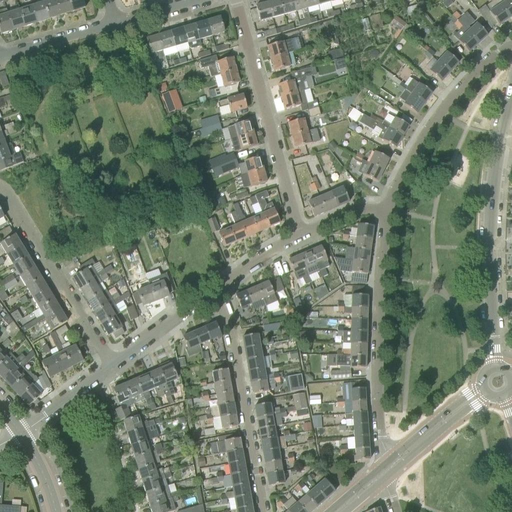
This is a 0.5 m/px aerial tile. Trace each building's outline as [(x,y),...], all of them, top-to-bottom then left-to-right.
[(61,16),(55,0),(54,0),(43,3),(48,20),(61,16)] [(55,0),(61,16),(73,12),(69,0),(55,0)] [(85,8),(82,0),(69,0),(73,12),(85,8)] [(278,0),(268,3),(272,19),(284,16),(279,0),(278,0)] [(279,0),(284,16),(295,12),(291,0),(279,0)] [(291,0),(295,12),(307,9),(304,0),(291,0)] [(304,0),(307,9),(318,6),(316,0),(304,0)] [(378,0),(368,3),(369,8),(381,5),(379,0),(378,0)] [(453,4),(449,0),(446,0),(442,4),(446,9),(453,4)] [(509,19),(511,16),(511,1),(511,0),(505,0),(506,2),(500,6),(509,19)] [(426,9),(423,2),(417,4),(420,11),(426,9)] [(32,7),(36,23),(48,20),(43,3),(32,7)] [(256,6),(260,22),(272,19),(268,3),(256,6)] [(486,7),(486,6),(486,5),(478,12),(491,29),(497,24),(499,26),(509,19),(500,6),(490,13),(486,7)] [(419,13),(416,6),(405,9),(408,17),(419,13)] [(19,11),(24,27),(36,23),(32,7),(19,11)] [(0,32),(1,35),(13,31),(8,15),(6,10),(0,11),(0,32)] [(13,31),(24,27),(19,11),(8,15),(13,31)] [(453,17),(456,21),(460,17),(456,12),(452,16),(453,17)] [(431,27),(433,24),(424,13),(421,15),(431,27)] [(478,45),(487,36),(477,25),(471,30),(468,27),(474,23),(466,13),(457,22),(478,45)] [(383,27),(379,15),(371,17),(374,30),(383,27)] [(458,42),(468,53),(478,45),(457,22),(456,21),(453,17),(450,20),(451,21),(455,26),(460,31),(453,37),(458,42)] [(211,37),(224,33),(219,18),(207,22),(211,37)] [(402,30),(406,25),(396,18),(391,24),(400,32),(402,30)] [(211,37),(207,22),(195,25),(199,40),(200,40),(211,37)] [(183,29),(187,43),(189,48),(191,50),(199,47),(201,44),(200,40),(199,40),(195,25),(183,29)] [(268,31),(263,33),(265,38),(276,35),(275,30),(274,26),(268,28),(268,31)] [(276,35),(288,31),(287,27),(275,30),(276,35)] [(175,47),(187,43),(183,29),(171,32),(175,47)] [(175,47),(171,32),(159,36),(163,50),(164,56),(177,53),(175,47)] [(157,56),(156,52),(163,50),(159,36),(140,41),(153,77),(157,75),(155,71),(150,54),(151,54),(152,58),(157,56)] [(269,58),(270,58),(270,59),(292,53),(294,53),(291,40),(267,47),(269,53),(268,54),(269,58)] [(229,50),(227,44),(215,48),(216,53),(229,50)] [(427,52),(432,57),(435,54),(430,49),(430,50),(426,46),(423,48),(427,52)] [(334,61),(343,58),(341,50),(328,53),(331,62),(334,61)] [(429,61),(432,57),(427,52),(424,55),(429,61)] [(274,72),(289,68),(295,66),(292,53),(270,59),(271,61),(270,61),(271,66),(272,65),(274,72)] [(450,73),(458,64),(446,53),(438,62),(450,73)] [(216,56),(198,62),(200,69),(208,67),(211,78),(220,75),(236,71),(236,69),(237,69),(235,65),(234,65),(233,58),(217,63),(216,56)] [(438,62),(429,72),(441,83),(450,73),(438,62)] [(394,77),(384,70),(379,66),(376,69),(381,73),(391,81),(394,77)] [(290,74),(292,82),(278,86),(281,97),(298,93),(305,91),(303,83),(304,83),(306,79),(306,78),(310,77),(308,70),(290,74)] [(208,91),(210,98),(227,94),(225,87),(239,83),(238,77),(239,76),(237,72),(236,72),(236,71),(220,75),(223,87),(208,91)] [(0,73),(0,82),(3,89),(9,87),(4,72),(0,73)] [(401,83),(399,86),(424,104),(432,94),(413,80),(408,87),(402,83),(401,83)] [(157,86),(160,94),(168,91),(165,83),(157,86)] [(404,105),(417,115),(424,104),(399,86),(397,90),(403,94),(399,99),(406,103),(404,105)] [(161,96),(168,114),(182,109),(175,90),(161,96)] [(284,110),(300,106),(302,112),(307,111),(307,110),(318,107),(317,103),(316,100),(312,102),(309,90),(305,91),(298,93),(281,97),(284,110)] [(354,94),(343,99),(346,111),(356,97),(354,94)] [(246,109),(243,96),(227,100),(227,101),(218,103),(219,109),(228,106),(230,113),(246,109)] [(320,116),(318,107),(307,110),(307,111),(309,118),(320,116)] [(371,135),(395,149),(402,138),(372,120),(363,115),(359,123),(373,131),(371,135)] [(388,115),(384,121),(384,122),(374,116),(372,120),(402,138),(412,121),(402,115),(399,121),(395,119),(388,115)] [(202,129),(206,128),(220,123),(217,116),(200,122),(202,129)] [(288,124),(290,130),(289,131),(290,135),(291,135),(291,136),(307,132),(304,119),(288,124)] [(252,128),(250,122),(227,128),(231,140),(253,134),(253,132),(254,132),(253,127),(252,128)] [(222,132),(220,123),(206,128),(208,137),(222,132)] [(0,147),(5,146),(2,138),(16,133),(14,127),(6,130),(6,131),(0,133),(0,132),(0,147)] [(316,129),(307,132),(291,136),(292,137),(291,138),(292,142),(293,142),(295,149),(319,142),(316,129)] [(234,152),(257,146),(255,140),(256,140),(255,135),(254,136),(253,134),(231,140),(234,152)] [(326,147),(331,153),(337,147),(332,142),(326,147)] [(0,171),(23,163),(20,155),(15,157),(15,155),(12,145),(11,145),(10,144),(5,146),(0,147),(0,171)] [(383,171),(389,160),(375,153),(369,164),(383,171)] [(217,168),(236,160),(233,154),(226,157),(225,155),(214,159),(217,168)] [(261,164),(260,158),(244,163),(247,174),(263,170),(263,169),(264,168),(262,164),(261,164)] [(221,176),(239,168),(236,160),(217,168),(221,176)] [(363,163),(358,173),(363,175),(363,176),(377,183),(383,171),(369,164),(368,166),(363,163)] [(247,174),(247,175),(240,176),(244,189),(266,183),(265,177),(266,176),(265,172),(264,172),(263,170),(247,174)] [(313,184),(316,190),(320,189),(315,177),(311,179),(313,184)] [(337,208),(349,203),(343,188),(331,193),(337,208)] [(231,203),(248,196),(246,190),(229,197),(231,203)] [(266,192),(255,197),(258,204),(262,215),(268,229),(280,224),(271,204),(266,206),(263,200),(269,198),(266,192)] [(337,208),(331,193),(319,198),(326,213),(337,208)] [(226,204),(224,197),(217,200),(220,207),(226,204)] [(258,204),(255,197),(249,199),(252,206),(258,204)] [(319,198),(308,203),(314,218),(326,213),(319,198)] [(251,219),(246,222),(243,216),(238,206),(243,205),(242,202),(233,205),(235,212),(238,219),(246,238),(257,234),(251,219)] [(230,214),(235,226),(229,229),(235,243),(246,238),(238,219),(235,212),(230,214)] [(257,234),(268,229),(262,215),(251,219),(257,234)] [(218,230),(214,218),(208,221),(212,233),(218,230)] [(372,239),(373,227),(358,225),(356,237),(372,239)] [(13,234),(10,228),(9,227),(0,231),(0,237),(1,240),(13,234)] [(218,234),(224,248),(235,243),(229,229),(218,234)] [(21,246),(15,235),(0,243),(7,255),(21,246)] [(372,239),(356,237),(356,241),(355,249),(370,251),(372,239)] [(14,266),(28,257),(21,246),(7,255),(14,266)] [(329,267),(321,247),(310,252),(316,264),(319,271),(323,270),(329,267)] [(355,249),(354,257),(346,256),(346,255),(340,254),(340,259),(369,263),(370,251),(355,249)] [(319,271),(316,264),(310,252),(299,256),(311,283),(322,278),(319,271)] [(305,285),(307,284),(311,283),(299,256),(288,261),(294,274),(297,281),(302,278),(305,285)] [(17,272),(20,276),(34,268),(28,257),(14,266),(17,272)] [(336,263),(339,264),(345,264),(344,265),(353,266),(352,273),(367,275),(369,263),(340,259),(334,259),(336,263)] [(97,274),(93,267),(95,265),(92,260),(78,268),(82,273),(73,278),(80,290),(106,275),(113,270),(110,266),(103,270),(97,274)] [(41,278),(34,268),(20,276),(27,287),(41,278)] [(3,287),(8,284),(15,280),(12,275),(0,282),(0,286),(1,288),(3,287)] [(106,275),(80,290),(87,301),(100,294),(100,293),(96,287),(108,279),(106,275)] [(156,301),(168,297),(167,294),(173,292),(167,277),(161,279),(163,283),(150,287),(156,301)] [(33,298),(47,289),(41,278),(27,287),(33,298)] [(279,278),(271,281),(277,293),(284,290),(279,278)] [(18,284),(15,280),(8,284),(11,289),(18,284)] [(277,302),(268,282),(257,287),(263,300),(266,307),(267,306),(277,302)] [(313,290),(316,297),(318,300),(318,301),(328,294),(327,290),(325,285),(313,290)] [(142,304),(143,306),(156,301),(150,287),(137,292),(138,293),(132,295),(136,306),(142,304)] [(252,304),(263,300),(257,287),(246,292),(252,304)] [(40,309),(54,300),(47,289),(33,298),(40,309)] [(100,294),(87,301),(94,313),(120,297),(117,293),(110,297),(106,290),(100,293),(100,294)] [(101,325),(114,317),(120,313),(116,306),(130,297),(128,292),(120,297),(94,313),(101,325)] [(236,296),(242,311),(246,309),(245,307),(252,304),(246,292),(236,296)] [(368,296),(364,296),(352,296),(352,308),(367,308),(368,296)] [(22,305),(28,301),(25,297),(19,301),(22,305)] [(297,310),(303,308),(299,298),(293,301),(297,310)] [(60,311),(54,300),(40,309),(43,315),(21,329),(24,333),(34,327),(60,311)] [(130,321),(138,318),(133,305),(126,309),(130,321)] [(367,320),(367,308),(352,308),(344,308),(338,308),(338,312),(338,313),(343,313),(343,314),(352,314),(351,320),(367,320)] [(293,319),(295,310),(287,309),(285,317),(293,319)] [(17,322),(22,319),(17,311),(11,314),(17,322)] [(47,334),(52,331),(67,322),(60,311),(34,327),(37,331),(43,327),(47,334)] [(12,332),(17,328),(7,314),(5,316),(1,319),(2,320),(8,326),(5,329),(5,330),(5,331),(8,334),(11,331),(12,332)] [(124,333),(121,328),(114,317),(101,325),(108,336),(112,334),(115,339),(124,333)] [(351,320),(351,326),(351,332),(367,332),(367,320),(351,320)] [(263,326),(264,333),(280,331),(280,328),(284,328),(284,323),(279,323),(279,324),(269,326),(263,326)] [(217,340),(221,338),(222,338),(215,324),(205,328),(210,341),(216,338),(217,340)] [(65,326),(54,332),(54,333),(57,338),(61,347),(72,367),(83,361),(76,346),(71,348),(68,343),(66,344),(61,336),(68,331),(65,326)] [(21,333),(17,328),(12,332),(11,331),(8,334),(13,339),(21,333)] [(199,345),(210,341),(205,328),(194,333),(199,345)] [(297,336),(298,343),(302,342),(307,341),(305,331),(296,333),(297,336)] [(343,336),(343,344),(351,344),(366,344),(367,332),(351,332),(343,332),(337,332),(337,336),(343,336)] [(50,335),(59,354),(53,358),(60,373),(72,367),(61,347),(57,338),(54,333),(50,335)] [(183,338),(188,350),(199,345),(194,333),(183,338)] [(277,337),(278,343),(294,340),(293,334),(277,337)] [(258,335),(242,337),(244,349),(260,346),(258,335)] [(6,349),(12,343),(8,339),(2,345),(6,349)] [(302,342),(298,343),(300,351),(307,350),(306,345),(303,345),(302,342)] [(366,344),(351,344),(351,350),(342,350),(342,352),(337,352),(337,356),(366,357),(366,344)] [(46,355),(50,352),(47,345),(42,348),(46,355)] [(246,360),(262,358),(260,346),(244,349),(246,360)] [(25,358),(3,380),(12,389),(28,373),(23,367),(35,356),(32,351),(25,358)] [(210,363),(208,352),(201,353),(203,364),(210,363)] [(0,365),(0,376),(3,380),(25,358),(22,355),(16,360),(11,354),(7,358),(7,359),(0,365)] [(272,368),(271,361),(270,356),(262,358),(246,360),(248,372),(264,369),(272,368)] [(350,368),(366,369),(366,357),(337,356),(336,366),(350,367),(350,368)] [(41,363),(49,379),(60,373),(53,358),(41,363)] [(180,378),(177,362),(171,365),(159,369),(171,396),(175,394),(170,382),(180,378)] [(153,389),(154,389),(156,395),(163,392),(166,398),(171,396),(159,369),(147,374),(153,389)] [(250,383),(266,381),(264,369),(248,372),(250,383)] [(229,381),(227,370),(212,373),(214,384),(229,381)] [(351,379),(350,370),(330,372),(331,381),(351,379)] [(28,373),(12,389),(20,398),(32,386),(38,381),(35,376),(34,377),(29,372),(28,373)] [(151,397),(148,391),(153,389),(147,374),(136,379),(145,400),(148,406),(152,404),(150,398),(151,397)] [(285,378),(288,393),(304,390),(301,375),(285,378)] [(38,379),(38,381),(44,390),(50,387),(45,376),(38,379)] [(250,383),(252,395),(268,392),(267,387),(275,385),(275,384),(280,383),(279,378),(274,379),(266,381),(250,383)] [(134,404),(145,400),(136,379),(125,384),(134,404)] [(41,395),(40,394),(44,390),(38,381),(32,386),(20,398),(28,407),(33,403),(36,400),(41,395)] [(214,384),(216,395),(231,393),(229,381),(214,384)] [(130,416),(127,408),(134,404),(125,384),(113,389),(121,408),(115,410),(120,421),(130,416)] [(344,402),(365,401),(364,389),(343,391),(343,392),(344,398),(344,402)] [(216,395),(218,407),(233,404),(231,393),(216,395)] [(307,409),(304,394),(292,396),(294,407),(295,412),(303,410),(307,409)] [(352,414),(366,413),(365,401),(344,402),(344,407),(345,414),(352,414)] [(211,415),(206,416),(207,421),(212,420),(220,418),(235,416),(233,404),(218,407),(210,408),(211,415)] [(256,418),(285,413),(284,409),(279,409),(279,408),(271,409),(270,404),(254,407),(256,418)] [(259,430),(274,427),(273,422),(281,421),(281,419),(286,418),(285,413),(256,418),(259,430)] [(366,413),(352,414),(345,414),(344,414),(345,420),(353,420),(353,426),(367,425),(366,413)] [(235,416),(220,418),(222,430),(237,427),(235,416)] [(315,428),(317,428),(322,428),(322,421),(320,421),(319,416),(312,417),(315,428)] [(127,434),(155,425),(153,421),(147,422),(140,424),(138,417),(123,422),(127,434)] [(312,431),(310,423),(302,424),(304,433),(312,431)] [(155,425),(127,434),(131,445),(146,441),(152,439),(150,432),(156,430),(155,425)] [(367,425),(353,426),(354,438),(368,437),(367,425)] [(276,438),(274,427),(259,430),(261,441),(276,438)] [(240,439),(232,440),(231,435),(218,437),(219,443),(216,443),(217,446),(217,450),(218,455),(226,453),(242,451),(240,439)] [(368,437),(354,438),(355,449),(369,448),(368,437)] [(263,452),(278,450),(276,438),(261,441),(263,452)] [(149,453),(146,441),(131,445),(134,457),(149,453)] [(354,456),(354,461),(369,460),(369,448),(355,449),(355,456),(354,456)] [(138,469),(153,465),(160,463),(158,456),(164,454),(162,449),(155,451),(149,453),(134,457),(138,469)] [(280,457),(278,450),(263,452),(265,464),(280,461),(280,457)] [(244,462),(242,451),(226,453),(228,465),(244,462)] [(282,472),(280,461),(265,464),(267,475),(282,472)] [(228,465),(230,476),(246,473),(244,462),(228,465)] [(162,469),(155,471),(153,465),(138,469),(142,481),(170,473),(168,468),(162,470),(162,469)] [(267,475),(269,487),(284,484),(282,472),(267,475)] [(145,493),(160,488),(158,482),(165,480),(171,478),(170,473),(142,481),(145,493)] [(246,473),(230,476),(232,487),(248,485),(246,473)] [(326,500),(335,492),(325,480),(316,488),(326,500)] [(0,511),(19,511),(20,507),(1,506),(3,484),(0,483),(0,511)] [(226,500),(234,498),(235,499),(250,496),(248,485),(232,487),(233,492),(225,494),(225,495),(220,496),(221,501),(226,500)] [(149,505),(177,496),(181,495),(179,490),(170,493),(168,486),(160,488),(145,493),(149,505)] [(316,488),(310,493),(306,496),(317,508),(326,500),(316,488)] [(149,505),(151,511),(170,511),(176,511),(173,503),(179,501),(177,496),(149,505)] [(250,496),(235,499),(237,510),(252,507),(250,496)] [(311,511),(317,508),(306,496),(297,504),(304,511),(311,511)]
